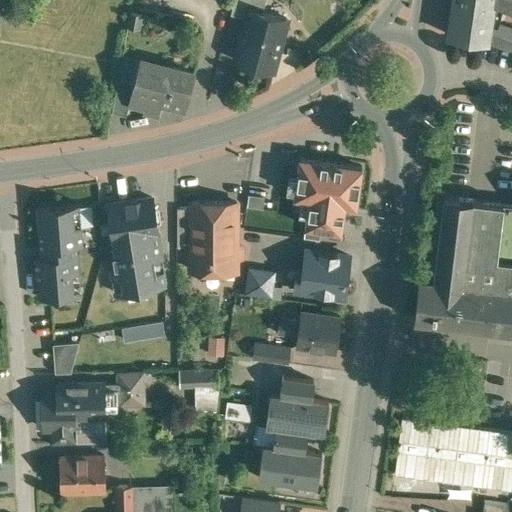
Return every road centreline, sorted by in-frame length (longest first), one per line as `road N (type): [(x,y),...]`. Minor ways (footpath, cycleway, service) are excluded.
road 1 (tertiary): [(349,511),(398,173),(398,119)]
road 2 (tertiary): [(2,173),(213,137),(346,85)]
road 3 (residential): [(2,173),(22,511)]
